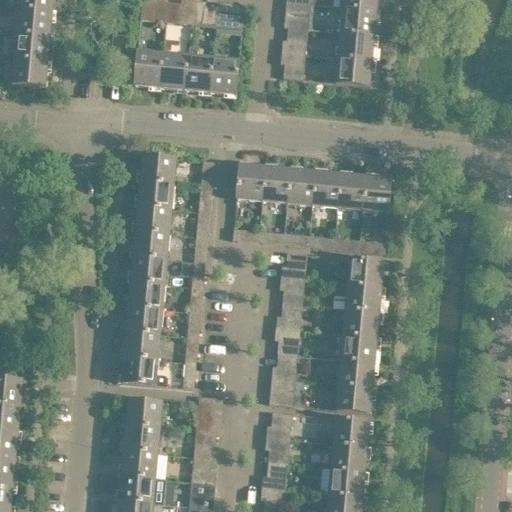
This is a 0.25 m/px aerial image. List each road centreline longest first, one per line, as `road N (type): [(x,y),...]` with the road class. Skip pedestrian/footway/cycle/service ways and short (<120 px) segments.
road 1 (residential): [(229,129),(208,392),(242,395),(232,511)]
road 2 (residential): [(92,119),(71,511)]
road 3 (residential): [(511,161),(248,130)]
road 4 (tertiary): [(490,471),(511,246)]
road 5 (residential): [(229,129),(92,119)]
road 6 (residential): [(259,0),(248,130)]
